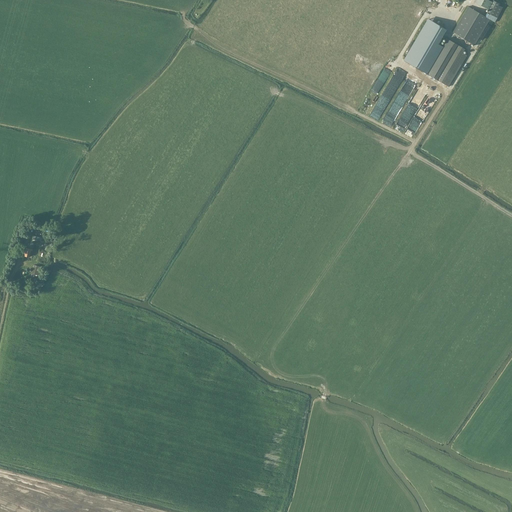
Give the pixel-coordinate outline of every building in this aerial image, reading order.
[(489,1),(487,0),(475,0),(474,3),(485,8),(489,10),(487,13),(485,17),(468,7),(453,32),(474,45),(490,19),(495,22),(497,18),(502,7),(498,5),(499,4),(493,0),(492,2),(489,1)] [(404,61),(426,73),(442,46),(437,43),(445,30),(428,19),(404,61)] [(446,38),(426,73),(448,87),(467,55),(463,53),(465,49),(446,38)] [(32,251),(32,249),(46,253),(48,242),(32,238),(32,239),(31,242),(30,242),(29,249),(26,248),(24,256),(30,257),(31,251),(32,251)] [(37,278),(40,267),(34,265),(31,276),(37,278)]
